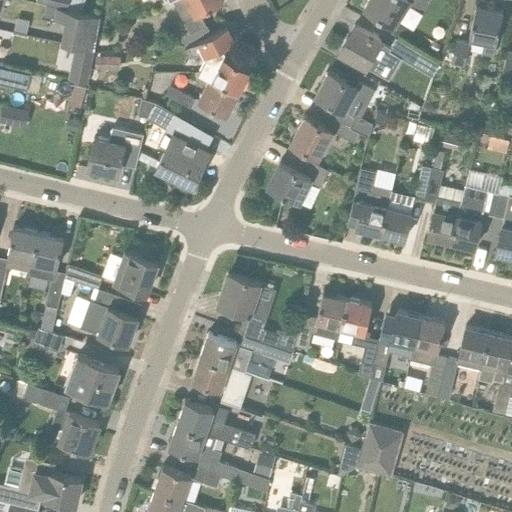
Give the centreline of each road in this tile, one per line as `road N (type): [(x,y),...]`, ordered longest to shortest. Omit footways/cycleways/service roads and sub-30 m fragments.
road 1 (residential): [(511,300),(208,231)]
road 2 (residential): [(111,511),(138,410),(208,231)]
road 3 (residential): [(208,231),(0,180)]
road 4 (residential): [(208,231),(291,67)]
